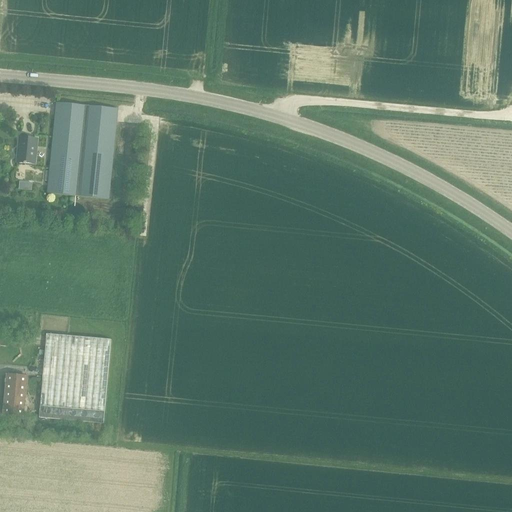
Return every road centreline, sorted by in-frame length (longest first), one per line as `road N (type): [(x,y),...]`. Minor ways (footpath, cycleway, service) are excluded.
road 1 (secondary): [(511,233),(392,162),(272,114),(137,89),(0,76)]
road 2 (track): [(272,114),(299,100),(511,118)]
